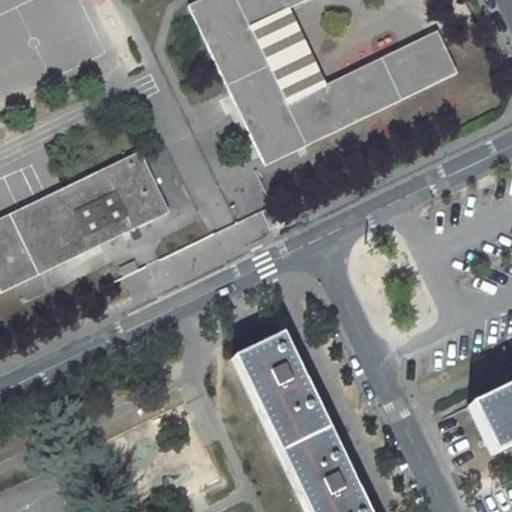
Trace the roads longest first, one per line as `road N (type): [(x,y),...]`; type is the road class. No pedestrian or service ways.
road 1 (residential): [(0,391),(315,235)]
road 2 (residential): [(445,511),(315,235)]
road 3 (residential): [(315,235),(511,139)]
